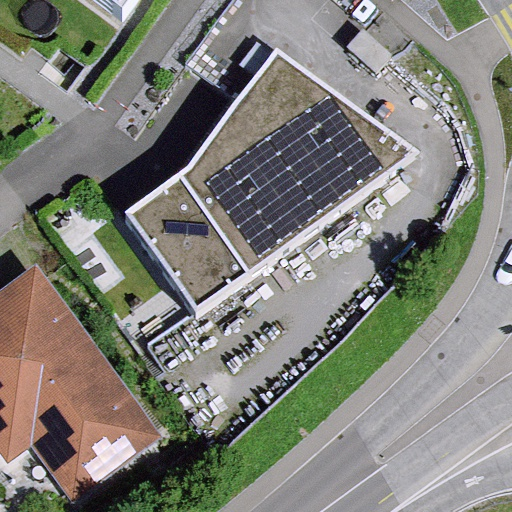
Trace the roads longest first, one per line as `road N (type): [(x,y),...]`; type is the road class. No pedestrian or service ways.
road 1 (secondary): [(511,297),(300,511)]
road 2 (secondary): [(396,476),(511,400)]
